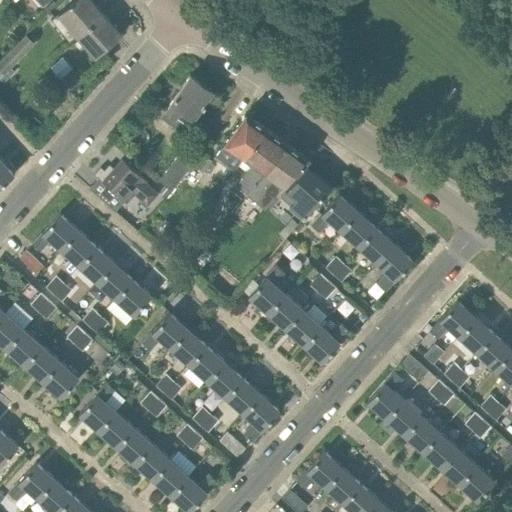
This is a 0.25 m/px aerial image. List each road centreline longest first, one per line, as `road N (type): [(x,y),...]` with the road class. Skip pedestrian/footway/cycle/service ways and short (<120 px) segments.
road 1 (residential): [(229,511),(479,224)]
road 2 (residential): [(479,224),(181,20)]
road 3 (residential): [(0,224),(181,20)]
